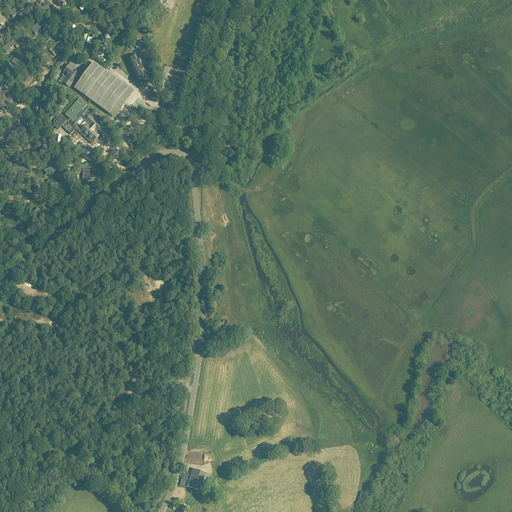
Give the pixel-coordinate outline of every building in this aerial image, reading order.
[(42,20),(31,30),(36,36),(47,26),(42,20)] [(9,33),(3,25),(0,27),(2,30),(0,31),(0,34),(1,34),(4,38),(9,33)] [(65,46),(59,40),(49,50),(55,56),(65,46)] [(135,41),(128,46),(131,49),(135,46),(137,49),(144,44),(142,41),(137,44),(135,41)] [(137,61),(136,60),(134,56),(131,57),(127,59),(129,63),(130,65),(131,64),(132,67),(131,67),(134,73),(135,73),(136,75),(135,75),(136,78),(138,82),(141,80),(144,79),(143,74),(142,73),(144,72),(143,71),(141,66),(139,62),(139,60),(137,61)] [(112,116),(117,115),(124,105),(131,96),(130,91),(92,63),(74,88),(112,116)] [(67,87),(69,88),(79,75),(67,66),(63,72),(64,73),(61,76),(62,77),(59,82),(61,84),(62,83),(66,86),(67,87)] [(27,83),(30,87),(36,82),(33,78),(31,80),(30,78),(24,82),(25,84),(27,83)] [(66,116),(70,119),(67,122),(61,117),(53,126),(58,130),(61,126),(70,135),(75,129),(79,133),(79,134),(91,145),(99,136),(96,133),(102,127),(90,116),(88,115),(89,114),(85,110),(88,108),(87,107),(80,101),(66,116)] [(23,152),(11,157),(13,162),(20,158),(25,156),(23,152)] [(57,165),(46,170),(48,175),(59,169),(57,165)] [(102,178),(102,167),(82,167),(82,177),(83,177),(83,180),(89,180),(89,177),(92,177),(102,178)] [(51,204),(49,208),(54,210),(53,211),(54,211),(60,214),(62,210),(50,203),(51,204)] [(39,209),(35,212),(39,216),(39,217),(44,222),(47,219),(38,208),(39,209)] [(199,492),(206,473),(192,468),(186,487),(199,492)]
